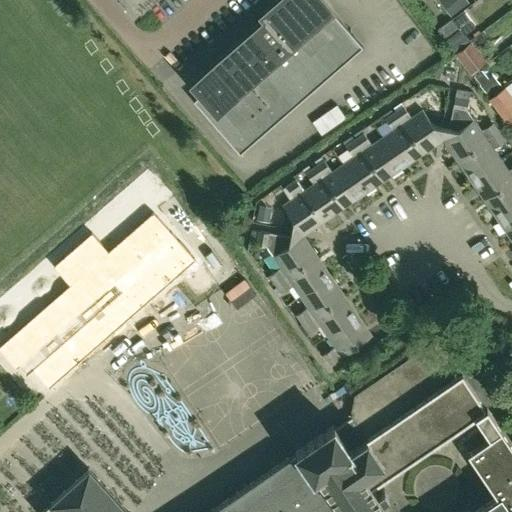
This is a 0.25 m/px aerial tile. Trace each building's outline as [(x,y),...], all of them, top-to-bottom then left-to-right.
[(240,154),(362,46),(322,0),(278,0),(262,15),(266,19),(238,43),(198,78),(207,88),(201,93),(193,100),(240,154)] [(448,36),(444,39),(453,51),(457,48),(469,39),(460,27),(448,36)] [(486,62),(471,41),(455,53),(470,74),(486,62)] [(501,87),(493,75),(488,79),(482,71),(474,77),(489,97),(501,87)] [(511,97),(503,87),(488,98),(504,119),(507,117),(511,112),(511,97)] [(458,160),(499,132),(493,123),(481,130),(467,109),(470,91),(457,89),(446,144),(458,160)] [(337,105),(313,122),(321,135),(346,118),(337,105)] [(439,142),(442,126),(433,125),(423,109),(411,117),(404,106),(395,112),(423,153),(439,142)] [(423,153),(395,112),(386,118),(393,130),(383,137),(403,167),(423,153)] [(471,180),(501,159),(494,149),(505,141),(499,132),(458,160),(471,180)] [(403,167),(383,137),(372,144),(364,133),(355,139),(383,180),(403,167)] [(383,180),(355,139),(346,145),(354,157),(343,164),(363,194),(383,180)] [(363,194),(343,164),(332,171),(324,160),(322,157),(315,161),(317,165),(315,166),(343,207),(363,194)] [(485,200),(511,181),(511,167),(508,170),(501,159),(471,180),(485,200)] [(343,207),(315,166),(306,172),(314,183),(304,190),(324,220),(343,207)] [(324,220),(304,190),(296,179),(286,186),(294,197),(283,205),(293,220),(291,229),(307,232),(324,220)] [(498,220),(511,210),(511,181),(485,200),(498,220)] [(272,207),(259,205),(256,220),(269,222),(272,207)] [(511,240),(511,239),(511,210),(498,220),(511,240)] [(317,255),(306,239),(260,230),(257,244),(267,246),(281,267),(270,274),(276,283),(317,255)] [(301,296),(331,275),(317,255),(276,283),(282,293),(293,285),(301,296)] [(303,323),(344,295),(331,275),(301,296),(308,306),(297,314),(303,323)] [(103,319),(101,321),(115,337),(163,297),(149,280),(148,281),(123,302),(115,309),(103,319)] [(358,315),(344,295),(303,323),(309,332),(321,325),(328,335),(358,315)] [(372,335),(358,315),(328,335),(335,346),(324,354),(331,363),(372,335)] [(511,511),(511,441),(487,404),(499,396),(497,393),(504,388),(490,367),(483,372),(453,328),(356,394),(353,415),(353,416),(336,427),(334,424),(296,451),(207,511),(129,511),(90,468),(40,511),(511,511)]
